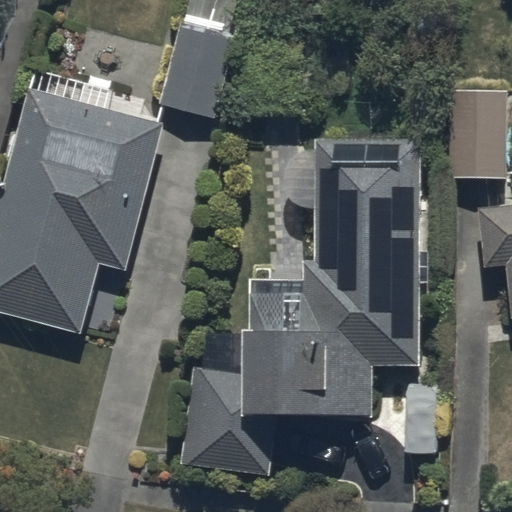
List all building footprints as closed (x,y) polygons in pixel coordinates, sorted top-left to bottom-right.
[(186,19),(165,101),(221,116),(242,34),(186,19)] [(36,64),(0,202),(0,306),(88,329),(106,259),(133,266),(171,118),(110,102),(115,85),(36,64)] [(511,87),(453,87),(451,171),(511,172),(511,138),(511,87)] [(200,365),(187,457),(276,469),(284,405),(380,411),(380,361),(424,362),(427,136),(324,134),(322,254),(308,254),(308,284),(255,283),(254,372),(200,365)] [(511,199),(485,202),(491,263),(511,260),(511,199)]
